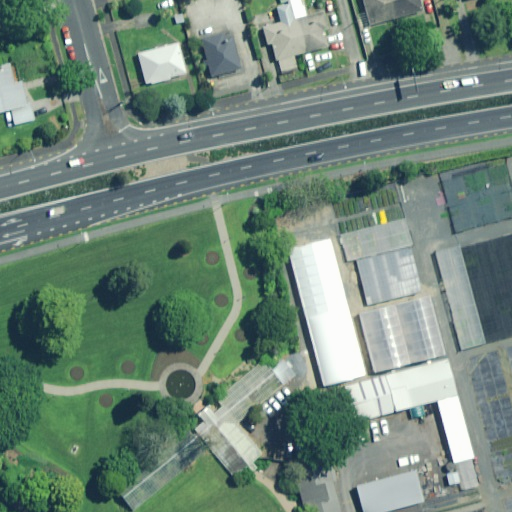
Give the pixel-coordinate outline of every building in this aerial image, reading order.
[(305,17),(300,0),(293,0),(288,1),(289,5),(275,9),(279,24),(262,29),(266,46),(270,45),(279,77),(297,72),(294,57),(327,49),(323,34),(329,33),(324,12),(305,17)] [(422,14),(418,0),(361,0),(365,16),(357,18),(360,33),(372,30),(371,25),(422,14)] [(183,11),(172,14),(176,27),(187,23),(183,11)] [(230,36),(201,44),(210,79),(239,71),(230,36)] [(186,76),(177,44),(136,55),(145,87),(186,76)] [(0,114),(10,112),(13,127),(34,123),(30,105),(26,106),(21,84),(13,85),(9,66),(0,67),(0,114)] [(184,426),(112,484),(134,511),(136,511),(210,452),(234,481),(263,457),(236,424),(299,373),(278,347),(215,399),(221,406),(210,416),(204,408),(193,417),(200,425),(190,433),(184,426)] [(444,359),(342,386),(352,421),(435,399),(451,461),(470,456),(444,359)] [(337,511),(326,465),(293,472),(302,510),(309,509),(310,511),(337,511)] [(412,472),(355,487),(361,511),(381,511),(420,502),(412,472)] [(459,484),(457,474),(446,476),(448,487),(459,484)]
